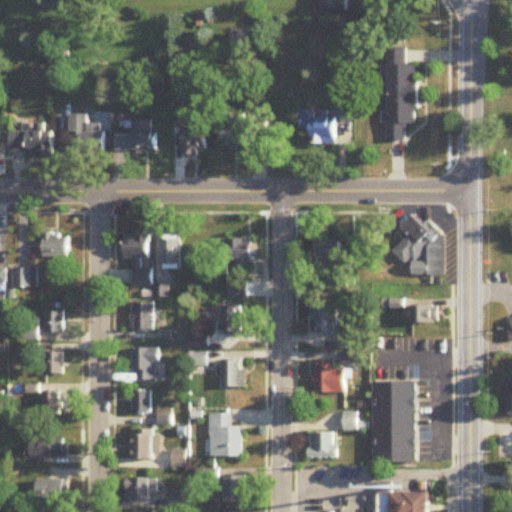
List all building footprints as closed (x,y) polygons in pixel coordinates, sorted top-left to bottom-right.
[(320,0),(321,11),(346,11),(346,0),(320,0)] [(389,142),(407,142),(407,125),(418,125),(418,66),(409,66),(409,49),(388,49),(389,142)] [(352,102),(336,102),(336,117),(352,117),(352,102)] [(302,130),(312,130),(312,145),(334,145),(334,112),(302,112),(302,130)] [(80,152),(108,152),(108,115),(71,115),(71,134),(80,134),(80,152)] [(245,148),(245,140),(267,140),(267,116),(224,116),(224,148),(245,148)] [(208,151),(208,118),(184,118),(184,151),(208,151)] [(116,134),(116,153),(157,153),(157,121),(133,121),(133,134),(116,134)] [(11,130),(11,157),(54,155),(54,131),(45,131),(45,129),(11,130)] [(414,276),(446,276),(446,239),(430,222),(425,227),(415,217),(402,229),(410,237),(394,252),(403,261),(414,261),(414,276)] [(70,259),(70,235),(45,235),(45,259),(70,259)] [(135,260),(134,286),(153,286),(153,269),(142,269),(143,260),(151,260),(151,237),(126,237),(126,260),(135,260)] [(315,261),(341,261),(341,238),(315,238),(315,261)] [(182,270),(182,240),(163,240),(163,270),(182,270)] [(252,240),(229,240),(229,270),(252,270),(252,240)] [(8,270),(0,270),(0,285),(8,285),(8,270)] [(39,288),(39,270),(17,270),(17,288),(39,288)] [(169,297),(168,287),(157,287),(157,297),(169,297)] [(404,309),(404,300),(387,300),(387,309),(404,309)] [(155,304),(133,304),(133,331),(155,331),(155,304)] [(223,333),(244,333),(244,307),(223,307),(223,333)] [(336,307),(317,307),(317,334),(336,334),(336,307)] [(440,324),(440,308),(412,308),(412,324),(440,324)] [(66,334),(66,312),(47,312),(47,334),(66,334)] [(357,350),(357,330),(341,330),(341,350),(357,350)] [(135,380),(160,380),(160,349),(135,349),(135,380)] [(65,353),(47,353),(47,375),(65,375),(65,353)] [(245,360),(223,360),(223,389),(245,389),(245,360)] [(316,366),(316,394),(347,394),(347,369),(336,369),(336,366),(316,366)] [(418,383),(375,383),(375,463),(418,463),(418,383)] [(152,391),(133,391),(133,413),(152,413),(152,391)] [(44,392),(44,416),(61,416),(61,392),(44,392)] [(368,431),(368,414),(344,414),(344,431),(368,431)] [(231,415),(211,415),(211,458),(243,458),(243,427),(231,427),(231,415)] [(134,430),(133,461),(154,462),(155,430),(134,430)] [(338,434),(311,434),(311,459),(338,459),(338,434)] [(69,439),(32,439),(32,457),(69,457),(69,439)] [(173,468),(187,468),(187,451),(173,451),(173,468)] [(247,477),(228,477),(228,506),(247,506),(247,477)] [(127,501),(154,501),(154,478),(127,478),(127,501)] [(69,480),(39,480),(39,500),(69,500),(69,480)] [(186,508),(186,490),(168,490),(168,508),(186,508)] [(393,494),(393,511),(431,511),(431,494),(393,494)]
